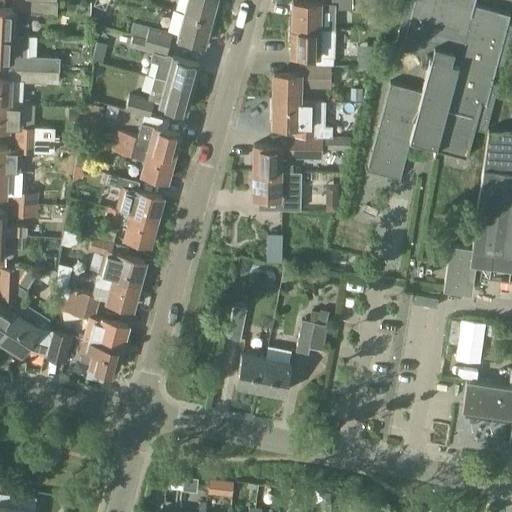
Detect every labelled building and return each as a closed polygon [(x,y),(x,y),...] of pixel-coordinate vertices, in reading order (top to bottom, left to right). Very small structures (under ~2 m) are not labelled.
[(0,7),(0,32),(14,33),(14,32),(27,33),(28,10),(43,11),(43,0),(19,0),(19,9),(0,7)] [(215,0),(187,0),(184,12),(210,19),(217,20),(221,5),(214,3),(215,0)] [(352,0),(324,0),(324,3),(329,3),(328,8),(352,8),(352,0)] [(473,3),(474,0),(406,0),(397,37),(404,38),(401,48),(431,56),(422,89),(390,81),(367,167),(366,167),(366,168),(399,177),(410,137),(428,142),(430,137),(436,139),(433,150),(434,150),(435,148),(466,156),(474,129),(474,127),(485,130),(486,129),(498,83),(491,81),(496,63),(503,65),(511,30),(511,23),(507,23),(510,13),(473,3)] [(294,2),(293,27),(319,28),(319,3),(294,2)] [(178,35),(204,43),(210,19),(184,12),(178,35)] [(293,27),(293,54),(318,55),(331,55),(332,39),(337,39),(337,44),(342,44),(343,29),(319,28),(293,27)] [(150,38),(169,43),(172,33),(153,28),(150,38)] [(14,33),(0,32),(0,56),(13,57),(26,58),(26,55),(27,33),(14,32),(14,33)] [(151,58),(159,60),(155,73),(155,75),(192,85),(196,73),(199,62),(173,55),(166,53),(169,43),(150,38),(134,34),(131,44),(153,50),(151,58)] [(41,70),(59,71),(60,56),(26,55),(26,58),(13,57),(12,68),(16,68),(16,69),(41,70)] [(301,74),(275,73),(274,98),(299,99),(300,86),(331,87),(331,64),(301,64),(301,74)] [(0,77),(0,102),(10,103),(11,91),(23,91),(23,89),(29,89),(29,80),(59,81),(59,71),(41,70),(16,69),(16,68),(12,68),(12,78),(0,77)] [(154,100),(185,109),(192,85),(155,75),(148,99),(130,94),(126,108),(137,111),(150,114),(154,100)] [(299,99),(274,98),(273,124),(273,134),(290,135),(298,135),(299,99)] [(104,105),(87,101),(80,128),(97,133),(104,105)] [(0,126),(9,127),(9,126),(18,127),(17,137),(43,139),(43,130),(43,127),(22,126),(23,104),(10,103),(0,102),(0,126)] [(141,121),(137,135),(118,130),(116,139),(149,148),(174,154),(180,132),(154,124),(141,121)] [(511,129),(492,128),(473,246),(477,247),(489,249),(484,268),(491,269),(488,275),(511,278),(511,129)] [(255,143),(254,170),(280,170),(292,171),(293,156),(322,157),(322,136),(298,135),(290,135),(289,145),(255,143)] [(323,136),(322,149),(346,149),(346,143),(350,143),(351,137),(323,136)] [(0,144),(0,169),(7,169),(13,170),(20,170),(26,170),(27,162),(20,162),(21,149),(43,150),(43,139),(17,137),(17,147),(8,147),(8,145),(0,144)] [(113,149),(145,157),(141,171),(168,177),(174,154),(149,148),(116,139),(113,149)] [(13,181),(26,182),(26,170),(20,170),(13,170),(13,181)] [(301,209),(302,171),(292,171),(280,170),(254,170),(253,196),(279,196),(278,209),(301,209)] [(109,172),(106,181),(122,186),(116,207),(156,218),(162,195),(137,188),(139,180),(109,172)] [(14,202),(38,203),(39,191),(15,191),(14,202)] [(38,203),(14,202),(13,214),(38,215),(38,203)] [(118,224),(119,220),(128,222),(124,235),(150,242),(156,218),(116,207),(109,206),(101,204),(97,219),(118,224)] [(13,234),(26,234),(27,224),(13,224),(13,234)] [(0,257),(3,258),(3,246),(12,246),(12,244),(13,234),(4,233),(0,233),(0,257)] [(12,246),(25,246),(26,234),(13,234),(12,244),(12,246)] [(93,236),(89,247),(104,251),(111,253),(111,250),(114,241),(93,236)] [(473,246),(452,243),(445,288),(468,291),(470,292),(477,247),(473,246)] [(139,282),(145,260),(111,250),(111,253),(104,251),(99,271),(139,282)] [(346,266),(349,254),(340,253),(338,265),(346,266)] [(59,262),(54,295),(61,296),(63,286),(66,286),(71,265),(59,262)] [(0,330),(26,289),(17,284),(27,267),(2,266),(1,292),(5,295),(0,300),(0,330)] [(43,271),(39,277),(54,286),(57,270),(52,267),(49,275),(43,271)] [(139,282),(99,271),(96,283),(110,287),(107,298),(133,306),(139,282)] [(66,286),(63,286),(61,296),(96,306),(99,295),(66,286)] [(35,329),(37,325),(22,316),(29,304),(35,294),(26,289),(0,330),(0,337),(21,351),(25,344),(35,329)] [(53,294),(52,306),(90,316),(85,337),(122,346),(128,323),(102,316),(102,318),(94,315),(96,306),(61,296),(54,295),(53,294)] [(37,325),(35,329),(47,332),(48,327),(50,318),(29,304),(22,316),(37,325)] [(236,305),(229,335),(241,338),(248,307),(236,305)] [(319,311),(317,321),(326,323),(329,309),(320,308),(319,311)] [(303,318),(297,349),(309,352),(310,346),(322,348),(323,342),(327,323),(326,323),(317,321),(319,311),(312,310),(310,319),(303,318)] [(53,328),(48,327),(47,332),(35,329),(25,344),(30,347),(30,349),(46,353),(53,328)] [(45,356),(65,361),(72,333),(53,328),(46,353),(45,356)] [(90,363),(115,370),(116,368),(118,368),(120,367),(122,359),(121,357),(119,356),(122,346),(85,337),(81,348),(93,352),(90,363)] [(266,355),(242,350),(235,382),(260,387),(266,355)] [(260,387),(285,392),(291,360),(266,355),(260,387)] [(511,384),(509,384),(467,378),(463,407),(511,414),(511,426),(510,442),(511,442),(511,384)] [(209,478),(208,493),(232,495),(233,481),(215,479),(209,478)] [(0,511),(33,511),(34,511),(35,500),(36,496),(0,492),(0,511)]
